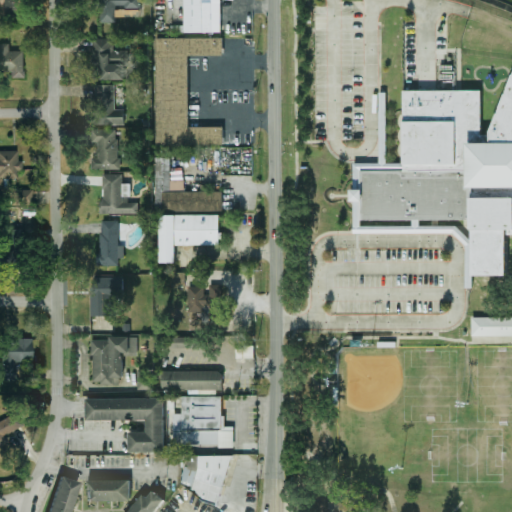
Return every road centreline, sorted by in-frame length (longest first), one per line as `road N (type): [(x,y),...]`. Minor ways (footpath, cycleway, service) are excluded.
road 1 (residential): [(25,511),(55,429),(57,0)]
road 2 (tertiary): [(280,443),(273,0)]
